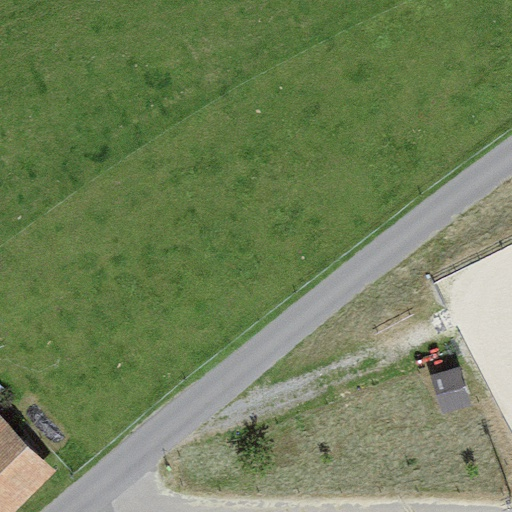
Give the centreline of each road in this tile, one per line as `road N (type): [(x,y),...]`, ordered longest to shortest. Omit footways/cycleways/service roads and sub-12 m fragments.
road 1 (unclassified): [(511,137),(60,511)]
road 2 (track): [(93,484),(146,499),(511,510)]
